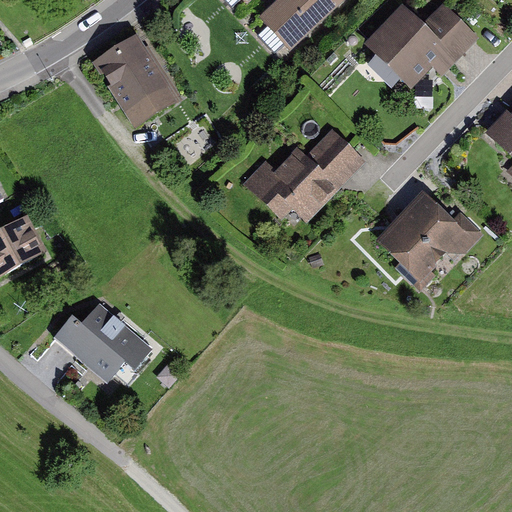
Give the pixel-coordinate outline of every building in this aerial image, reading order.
[(244,0),(248,4),(252,0),(273,0),(260,13),(291,46),(339,0),(244,0)] [(425,22),(403,1),(364,42),(412,88),(433,66),(444,76),(481,38),(444,3),(425,22)] [(181,98),(138,31),(92,60),(136,127),(181,98)] [(511,113),(509,110),(487,132),(511,155),(511,164),(506,171),(511,177),(511,113)] [(368,161),(334,129),(302,162),(293,153),(277,169),(266,159),(244,183),(283,219),(293,208),(310,223),(368,161)] [(455,218),(425,189),(376,240),(421,282),(450,252),(468,253),(485,235),(461,212),(455,218)] [(0,276),(48,250),(28,213),(0,228),(0,276)] [(156,349),(100,303),(84,323),(73,314),(53,337),(109,383),(127,362),(138,371),(156,349)]
